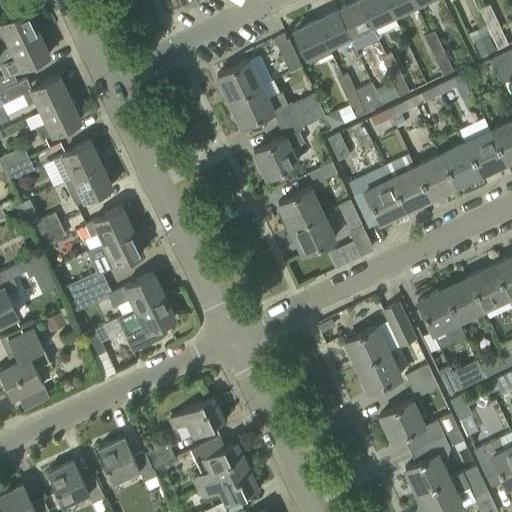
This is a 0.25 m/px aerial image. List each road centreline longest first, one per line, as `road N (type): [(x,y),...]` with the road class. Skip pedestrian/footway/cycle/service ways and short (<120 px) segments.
road 1 (residential): [(229,338),(511,204)]
road 2 (unclassified): [(229,338),(109,74)]
road 3 (residential): [(229,338),(0,448)]
road 4 (unclassified): [(311,511),(229,338)]
road 5 (residential): [(109,74),(265,0)]
